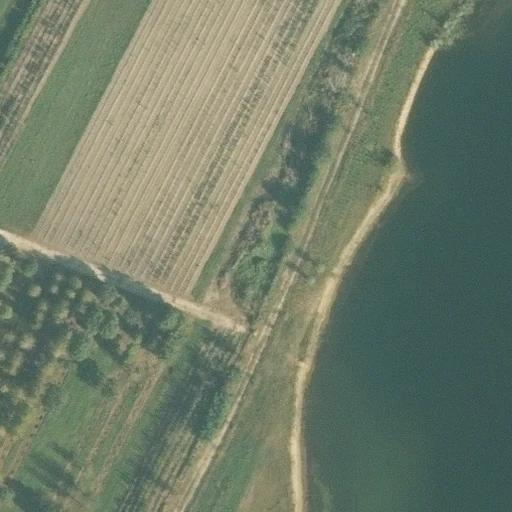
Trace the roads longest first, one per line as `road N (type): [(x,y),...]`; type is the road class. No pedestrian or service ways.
road 1 (track): [(178,511),(266,337),(399,0)]
road 2 (track): [(246,328),(0,237)]
